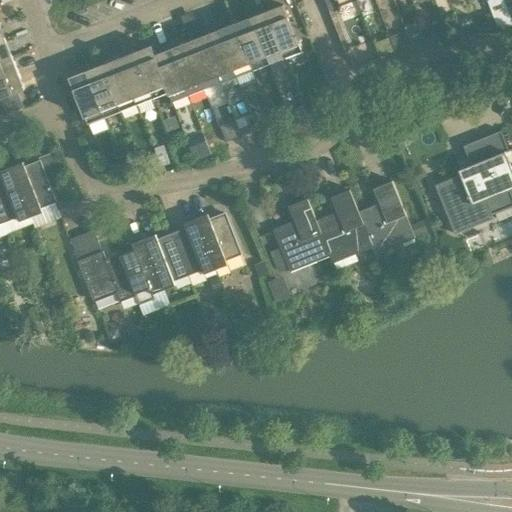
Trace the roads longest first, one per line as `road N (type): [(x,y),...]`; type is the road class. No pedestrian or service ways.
road 1 (tertiary): [(399,491),(0,444)]
road 2 (residential): [(349,95),(343,122),(324,142),(278,159),(107,193),(86,183),(56,109)]
road 3 (residential): [(511,37),(421,52),(349,95)]
road 4 (residential): [(46,51),(176,0)]
